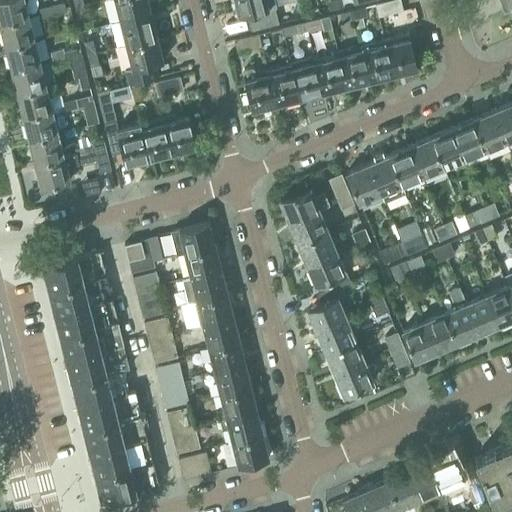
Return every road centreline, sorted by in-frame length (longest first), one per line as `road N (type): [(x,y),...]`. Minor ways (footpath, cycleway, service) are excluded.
road 1 (residential): [(305,471),(303,436),(235,179)]
road 2 (residential): [(235,179),(464,83)]
road 3 (residential): [(0,242),(235,179)]
road 4 (residential): [(305,471),(511,382)]
road 5 (residential): [(235,179),(192,0)]
road 6 (residential): [(161,511),(305,471)]
